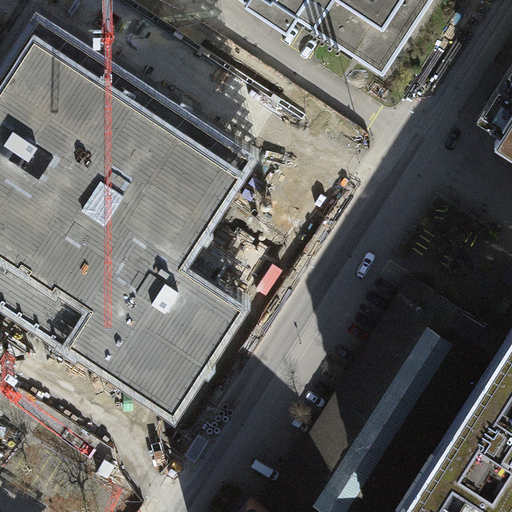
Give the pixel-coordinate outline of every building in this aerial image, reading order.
[(239,0),(283,29),(293,14),(379,71),(425,0),(239,0)] [(254,158),(38,19),(0,77),(0,302),(172,414),(239,312),(179,273),(254,158)] [(511,86),(488,125),(499,132),(494,141),(511,152),(511,86)] [(511,260),(501,277),(511,283),(511,260)] [(451,300),(409,275),(271,491),(289,511),(391,511),(506,333),(451,300)] [(391,511),(504,511),(511,501),(511,323),(506,333),(391,511)] [(272,511),(252,493),(234,511),(272,511)]
